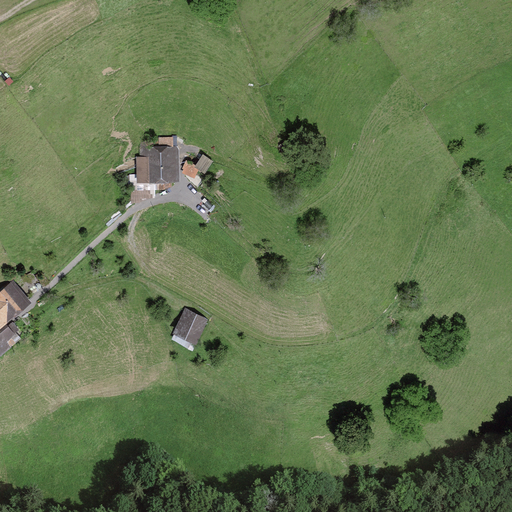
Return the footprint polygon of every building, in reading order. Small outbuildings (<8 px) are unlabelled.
[(142,157),(138,157),(139,176),(130,176),(130,183),(139,183),(139,177),(149,176),(150,189),(161,188),(171,185),(171,176),(173,176),(172,146),(170,146),(169,137),(159,138),(159,139),(148,140),(142,142),(142,157)] [(212,162),(203,156),(196,166),(205,172),(212,162)] [(30,287),(38,281),(32,272),(23,277),(30,287)] [(0,320),(23,301),(15,292),(18,290),(11,282),(0,290),(0,291),(0,292),(0,320)] [(177,329),(173,337),(189,347),(193,337),(194,338),(203,320),(188,312),(179,330),(177,329)] [(11,323),(0,331),(0,353),(9,346),(9,345),(19,336),(15,331),(17,330),(11,323)]
